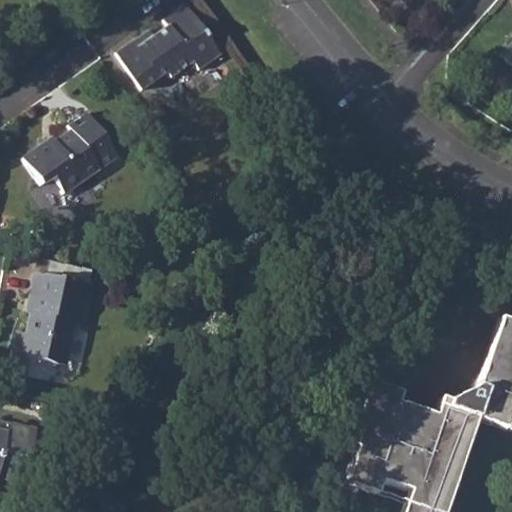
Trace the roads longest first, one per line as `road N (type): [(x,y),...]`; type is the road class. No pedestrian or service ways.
road 1 (residential): [(511,191),(465,167),(388,105)]
road 2 (residential): [(388,105),(485,0)]
road 3 (residential): [(388,105),(302,0)]
